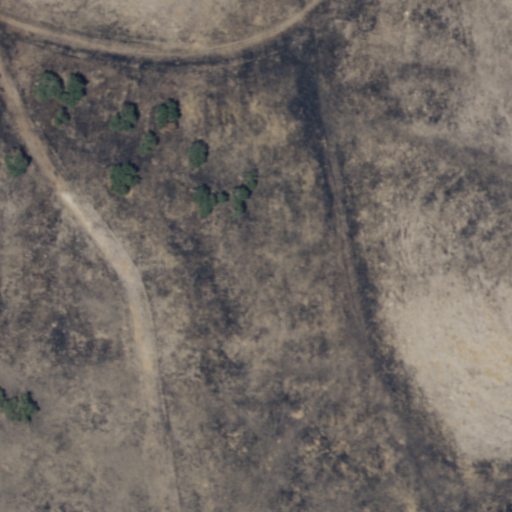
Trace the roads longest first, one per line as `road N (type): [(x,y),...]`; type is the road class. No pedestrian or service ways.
road 1 (track): [(157,511),(129,300),(117,267),(27,139),(0,74)]
road 2 (track): [(0,18),(100,49),(162,55),(221,51),(306,22),(417,0)]
